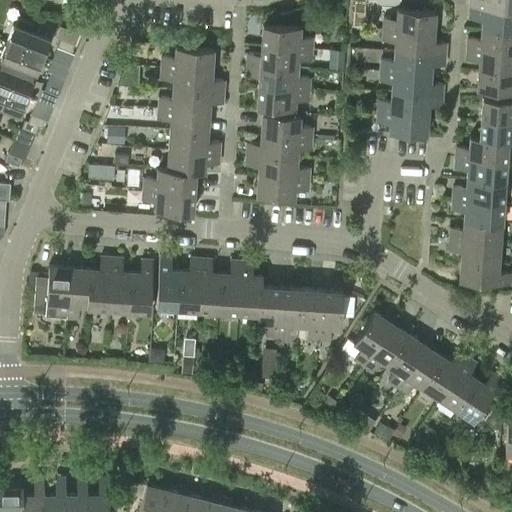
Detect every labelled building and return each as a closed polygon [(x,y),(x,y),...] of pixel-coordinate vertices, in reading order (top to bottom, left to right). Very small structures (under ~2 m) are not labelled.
[(511,0),(469,0),(469,6),(511,9),(511,0)] [(481,28),(511,30),(511,9),(469,6),(469,18),(482,19),(481,28)] [(383,28),(433,32),(435,11),(397,8),(396,18),(383,17),(383,28)] [(6,41),(42,56),(49,38),(30,30),(33,23),(18,17),(15,25),(13,24),(6,41)] [(262,23),(261,44),(311,48),(312,36),(299,36),(300,26),(262,23)] [(394,50),(445,53),(446,42),(433,41),(433,32),(383,28),(382,39),(395,40),(394,50)] [(467,47),(511,50),(511,30),(481,28),(480,37),(467,36),(467,47)] [(60,38),(56,46),(70,52),(73,43),(60,38)] [(0,56),(0,59),(1,60),(2,59),(18,65),(15,73),(30,79),(31,78),(33,72),(36,73),(42,56),(6,41),(0,56)] [(311,59),(311,48),(261,44),(260,53),(247,52),(246,63),(297,67),(298,58),(311,59)] [(161,66),(211,70),(213,49),(175,46),(175,56),(161,55),(161,66)] [(478,68),(511,70),(511,50),(467,47),(466,58),(479,59),(478,68)] [(342,71),(343,51),(328,50),(327,70),(342,71)] [(380,69),(430,72),(431,63),(444,64),(445,53),(394,50),(394,59),(380,58),(380,69)] [(0,86),(26,97),(33,79),(31,78),(30,79),(15,73),(18,65),(2,59),(1,60),(0,63),(0,86)] [(296,76),(297,67),(246,63),(245,75),(258,76),(258,85),(309,88),(309,77),(296,76)] [(172,87),(223,91),(224,80),(211,79),(211,70),(161,66),(160,77),(173,78),(172,87)] [(511,70),(478,68),(477,89),(511,91),(511,70)] [(391,90),(442,94),(443,83),(430,82),(430,72),(380,69),(379,80),(392,81),(391,90)] [(47,81),(61,86),(64,78),(50,73),(47,81)] [(57,94),(61,86),(47,81),(44,89),(57,94)] [(262,106),(262,109),(294,112),(295,99),(308,100),(309,88),(258,85),(256,106),(262,106)] [(0,107),(20,115),(26,97),(0,86),(0,107)] [(158,107),(209,110),(209,101),(222,102),(223,91),(172,87),(172,97),(159,96),(158,107)] [(377,110),(427,113),(428,104),(441,105),(442,94),(391,90),(391,99),(378,98),(377,110)] [(511,98),(482,96),(480,117),(511,119),(511,98)] [(170,128),(207,131),(209,110),(158,107),(157,118),(170,119),(170,128)] [(293,115),(294,112),(262,109),(260,134),(311,137),(312,126),(299,125),(299,115),(293,115)] [(388,132),(426,134),(427,113),(377,110),(376,121),(389,122),(388,132)] [(38,125),(41,127),(44,118),(30,113),(27,121),(38,125)] [(511,119),(480,117),(479,137),(479,138),(507,140),(507,141),(511,140),(511,119)] [(35,133),(38,125),(27,121),(24,119),(21,128),(35,133)] [(106,142),(118,142),(119,126),(107,125),(106,142)] [(168,149),(219,152),(220,141),(207,140),(207,131),(170,128),(168,149)] [(310,148),(311,137),(260,134),(260,143),(247,142),(246,153),(297,157),(297,148),(310,148)] [(505,160),(507,141),(507,140),(479,138),(479,137),(469,136),(469,146),(456,145),(455,157),(505,160)] [(168,149),(167,168),(167,169),(195,171),(195,172),(204,173),(205,162),(218,163),(219,152),(168,149)] [(4,160),(18,165),(21,157),(7,152),(4,160)] [(114,153),(113,162),(127,163),(128,154),(114,153)] [(296,166),(297,157),(246,153),(245,164),(258,165),(258,174),(308,178),(309,167),(296,166)] [(466,178),(504,180),(505,160),(455,157),(454,168),(467,168),(466,178)] [(89,166),(89,179),(98,179),(98,166),(89,166)] [(193,191),(195,172),(195,171),(167,169),(167,168),(157,167),(157,177),(143,176),(143,188),(193,191)] [(307,189),(308,178),(258,174),(256,195),(294,198),(294,188),(307,189)] [(452,197),(503,201),(504,180),(466,178),(466,187),(453,186),(452,197)] [(0,190),(9,191),(10,182),(0,181),(0,190)] [(193,191),(143,188),(142,199),(155,200),(154,210),(192,212),(193,191)] [(9,191),(0,190),(0,198),(9,200),(9,191)] [(90,193),(78,193),(78,206),(90,206),(90,193)] [(464,218),(501,221),(503,201),(452,197),(451,208),(464,209),(464,218)] [(449,238),(500,241),(501,221),(464,218),(463,227),(450,226),(449,238)] [(461,259),(498,262),(500,241),(449,238),(448,249),(461,250),(461,259)] [(155,305),(177,306),(179,269),(170,268),(171,255),(159,254),(155,305)] [(90,267),(87,305),(108,306),(111,256),(100,255),(99,268),(90,267)] [(111,256),(108,306),(128,308),(131,270),(121,270),(122,257),(111,256)] [(189,269),(179,269),(177,306),(197,307),(201,257),(190,256),(189,269)] [(201,257),(197,307),(217,309),(220,271),(211,271),(212,258),(201,257)] [(131,270),(128,308),(149,310),(153,259),(141,258),(140,271),(131,270)] [(229,272),(220,271),(217,309),(238,310),(241,260),(230,259),(229,272)] [(498,262),(461,259),(459,280),(510,284),(511,272),(497,271),(498,262)] [(238,310),(257,312),(258,312),(260,284),(261,284),(262,274),(252,274),(253,260),(241,260),(238,310)] [(66,317),(70,266),(48,264),(46,302),(56,303),(55,316),(66,317)] [(70,266),(66,317),(77,317),(78,304),(87,305),(90,267),(70,266)] [(37,273),(30,271),(28,283),(36,284),(37,273)] [(280,285),(261,284),(260,284),(258,312),(257,312),(256,321),(266,322),(266,335),(277,336),(280,285)] [(298,324),(301,287),(280,285),(277,336),(288,337),(289,323),(298,324)] [(321,288),(301,287),(298,324),(307,325),(306,338),(317,339),(321,288)] [(321,288),(317,339),(329,339),(330,326),(340,327),(342,290),(321,288)] [(363,364),(391,321),(373,310),(352,341),(361,347),(354,358),(363,364)] [(387,364),(408,333),(391,321),(363,364),(372,370),(379,359),(387,364)] [(397,386),(425,344),(408,333),(387,364),(395,369),(388,380),(397,386)] [(421,387),(442,355),(425,344),(397,386),(406,392),(414,381),(421,387)] [(163,363),(164,349),(151,348),(150,362),(163,363)] [(442,355),(421,387),(438,398),(466,355),(457,349),(449,360),(442,355)] [(466,355),(438,398),(455,409),(476,377),(468,372),(475,361),(466,355)] [(182,373),(192,374),(193,357),(183,356),(182,373)] [(476,377),(455,409),(473,421),(501,378),(491,371),(484,382),(476,377)] [(252,389),(262,391),(263,383),(253,382),(252,389)] [(329,397),(323,408),(332,413),(338,403),(329,397)] [(500,417),(491,411),(485,420),(500,430),(500,417)] [(380,422),(375,432),(388,439),(393,429),(380,422)] [(399,424),(393,433),(399,437),(405,427),(399,424)] [(425,456),(431,446),(420,439),(414,449),(425,456)] [(85,511),(85,492),(87,492),(86,475),(76,476),(76,492),(65,492),(64,492),(63,511),(85,511)] [(85,511),(108,511),(108,475),(97,475),(98,492),(87,492),(85,492),(85,511)] [(42,511),(42,493),(43,492),(43,476),(33,476),(33,493),(22,493),(21,493),(20,511),(42,511)] [(63,511),(64,492),(65,492),(65,476),(54,476),(54,492),(43,492),(42,493),(42,511),(63,511)] [(0,511),(20,511),(21,493),(22,493),(22,486),(12,486),(12,481),(0,481),(0,511)] [(161,511),(168,488),(167,488),(146,482),(138,511),(161,511)] [(168,483),(167,488),(168,488),(161,511),(183,511),(189,493),(180,491),(182,486),(168,483)] [(189,493),(183,511),(206,511),(209,499),(189,493)] [(209,499),(206,511),(228,511),(230,504),(209,499)]
